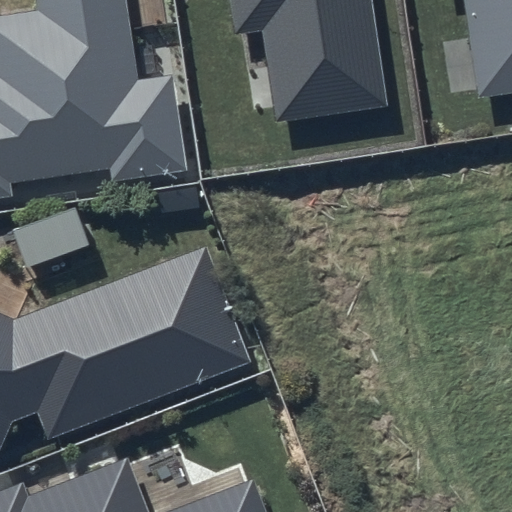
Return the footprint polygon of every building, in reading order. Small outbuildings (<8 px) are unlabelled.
[(0,198),(12,197),(11,184),(108,169),(111,183),(185,171),(172,75),(137,79),(125,0),(36,0),(37,12),(0,17),(0,198)] [(230,0),(236,35),(262,30),(277,124),(387,108),(369,0),(230,0)] [(511,0),(464,0),(481,98),(511,93),(511,0)] [(477,204),(359,221),(366,272),(309,280),(317,336),(371,328),(375,359),(511,338),(511,176),(473,182),(477,204)] [(0,449),(12,422),(36,413),(46,441),(251,361),(206,243),(16,316),(0,308),(0,449)] [(511,511),(511,392),(426,404),(433,458),(347,470),(353,511),(511,511)] [(21,483),(0,490),(0,511),(265,511),(251,480),(167,511),(145,511),(125,457),(25,496),(21,483)]
